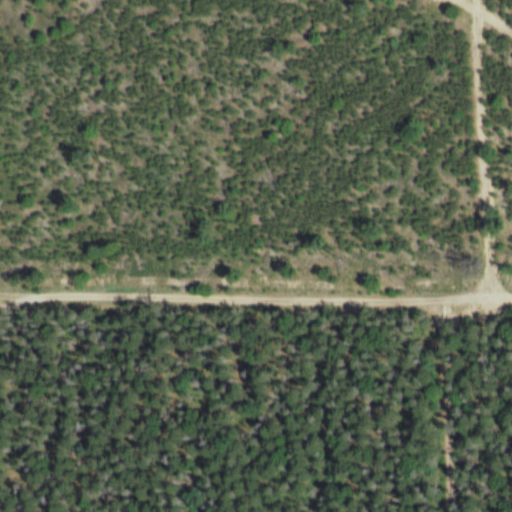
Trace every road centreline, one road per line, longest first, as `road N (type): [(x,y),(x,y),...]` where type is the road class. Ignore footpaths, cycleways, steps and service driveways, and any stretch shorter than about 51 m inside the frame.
road 1 (track): [(0,300),(173,296),(511,308)]
road 2 (track): [(472,312),(484,145),(470,0)]
road 3 (track): [(444,511),(440,301)]
road 4 (track): [(122,0),(89,28),(0,77)]
